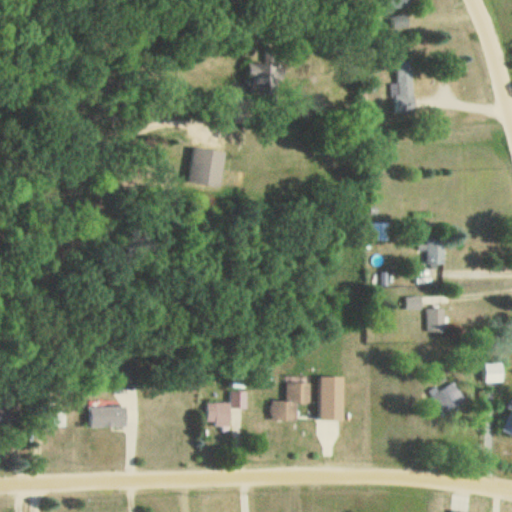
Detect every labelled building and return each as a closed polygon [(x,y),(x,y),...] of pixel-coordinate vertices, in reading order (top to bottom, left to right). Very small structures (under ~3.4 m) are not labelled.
[(393,26),(406,26),(407,16),(393,15),(393,26)] [(272,90),(275,65),(246,62),(243,87),(272,90)] [(413,62),(395,63),(395,83),(389,83),(390,114),(414,113),(413,62)] [(185,182),(219,188),(225,153),(191,147),(185,182)] [(369,241),(389,241),(389,223),(369,223),(369,241)] [(445,239),(427,239),(427,264),(445,264),(445,239)] [(424,331),(444,331),(444,307),(424,307),(424,331)] [(482,362),(482,382),(504,382),(504,362),(482,362)] [(344,377),(320,377),(320,420),(344,420),(344,377)] [(427,392),(437,413),(463,402),(454,380),(427,392)] [(300,383),(285,383),(285,401),(270,401),(270,420),(299,421),(300,383)] [(244,408),(245,392),(228,392),(228,402),(205,402),(204,425),(230,425),(230,408),(244,408)] [(511,434),(511,400),(500,431),(511,434)] [(87,406),(87,427),(125,427),(125,406),(87,406)]
